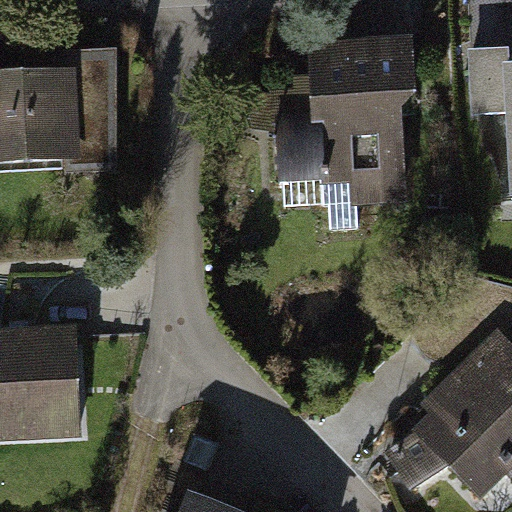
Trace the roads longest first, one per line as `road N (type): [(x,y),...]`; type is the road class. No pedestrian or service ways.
road 1 (residential): [(186,0),(182,297),(189,318),(223,368),(361,511)]
road 2 (track): [(182,297),(125,511)]
